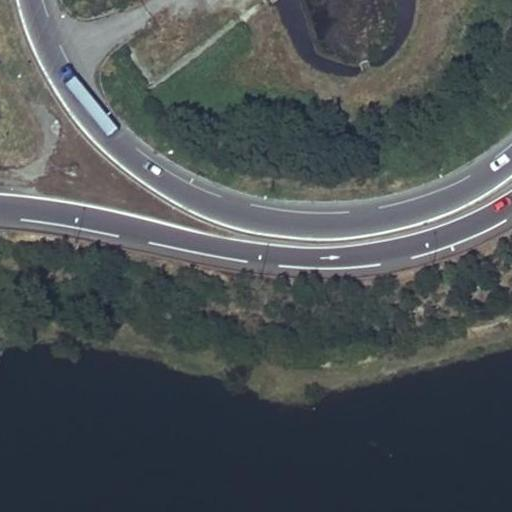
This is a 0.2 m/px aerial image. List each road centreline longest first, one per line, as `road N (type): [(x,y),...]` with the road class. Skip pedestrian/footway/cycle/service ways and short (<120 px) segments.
road 1 (motorway): [(511,162),(468,193),(400,220),(336,230),(250,224),(138,171),(87,125),(46,67),(21,0)]
road 2 (motorway): [(0,210),(321,262),(440,240),(511,205)]
